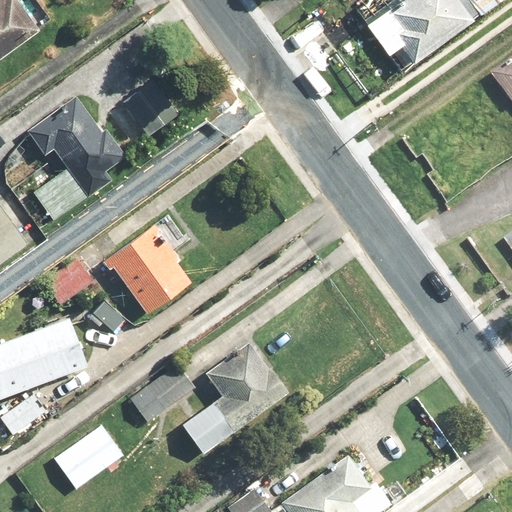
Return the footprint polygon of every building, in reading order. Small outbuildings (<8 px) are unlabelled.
[(0,0),(0,59),(39,30),(17,0),(0,0)] [(413,63),(473,19),(458,0),(399,0),(387,10),(383,5),(364,19),(388,52),(399,44),(413,63)] [(500,0),(469,0),(480,15),(500,0)] [(511,55),(492,69),(511,97),(511,55)] [(153,80),(123,101),(147,136),(177,115),(153,80)] [(26,130),(44,155),(53,149),(66,167),(32,191),(52,220),(86,196),(111,179),(104,170),(125,155),(105,127),(100,131),(75,95),(26,130)] [(0,262),(27,243),(0,206),(0,262)] [(113,267),(146,312),(189,282),(174,262),(178,259),(153,224),(102,260),(109,270),(113,267)] [(44,282),(60,304),(92,280),(76,259),(44,282)] [(386,356),(329,278),(252,334),(309,412),(386,356)] [(68,317),(0,342),(0,397),(86,365),(68,317)] [(205,372),(221,395),(181,424),(203,453),(287,392),(269,368),(267,369),(247,342),(205,372)] [(130,397),(147,421),(194,387),(177,363),(130,397)] [(0,418),(13,435),(46,410),(33,393),(0,418)] [(53,458),(76,489),(123,455),(100,423),(53,458)] [(347,454),(280,502),(287,511),(359,511),(352,501),(371,488),(347,454)] [(227,506),(231,511),(271,511),(254,487),(227,506)]
